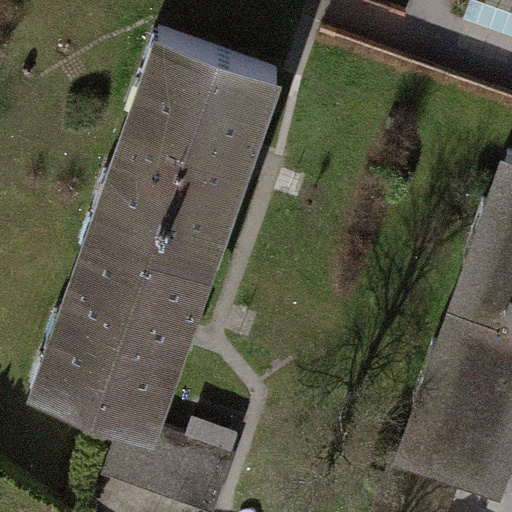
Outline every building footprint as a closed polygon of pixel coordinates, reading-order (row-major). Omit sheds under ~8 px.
[(237,151),(268,62),(159,24),(96,201),(206,239),(237,151)] [(511,155),(460,294),(511,313),(511,155)] [(175,327),(206,239),(96,201),(34,378),(115,407),(143,417),(175,327)] [(511,313),(460,294),(405,436),(464,459),(495,471),(511,427),(511,313)] [(207,503),(227,446),(143,417),(115,407),(95,464),(207,503)] [(405,436),(375,511),(442,511),(464,459),(405,436)]
